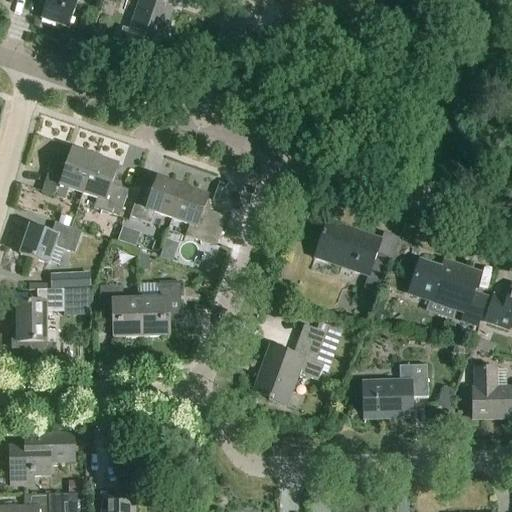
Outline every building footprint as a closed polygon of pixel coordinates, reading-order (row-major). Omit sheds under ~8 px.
[(42,0),(49,2),(43,20),(68,29),(78,0),(42,0)] [(119,41),(128,44),(159,55),(173,12),(164,9),(166,0),(138,0),(138,1),(142,2),(133,31),(124,28),(119,41)] [(55,156),(50,172),(42,195),(65,203),(69,192),(83,197),(95,161),(73,153),(70,161),(55,156)] [(95,161),(83,197),(101,203),(98,213),(119,220),(127,198),(110,192),(118,169),(95,161)] [(139,197),(131,220),(151,227),(155,216),(172,222),(183,191),(159,182),(155,192),(142,187),(139,197)] [(227,219),(205,212),(209,201),(183,191),(172,222),(190,228),(186,240),(215,250),(227,219)] [(61,218),(58,227),(68,230),(71,221),(61,218)] [(378,295),(390,262),(378,257),(383,243),(328,224),(315,261),(369,280),(365,290),(378,295)] [(75,257),(82,235),(68,230),(58,227),(56,226),(52,238),(31,230),(21,258),(49,268),(55,250),(75,257)] [(128,227),(125,241),(143,245),(146,230),(128,227)] [(175,247),(166,244),(160,259),(173,264),(177,254),(175,247)] [(149,256),(139,254),(139,272),(149,272),(149,256)] [(206,269),(204,275),(215,279),(219,268),(213,265),(206,269)] [(455,313),(464,316),(462,321),(478,326),(487,298),(476,294),(482,277),(457,268),(454,276),(422,265),(411,297),(434,305),(435,301),(457,308),(455,313)] [(63,275),(64,289),(88,288),(88,274),(63,275)] [(141,305),(141,341),(169,340),(168,317),(181,317),(181,289),(157,290),(158,304),(141,305)] [(114,342),(141,341),(141,305),(122,305),(122,291),(101,291),(102,319),(113,318),(114,342)] [(511,293),(509,303),(496,299),(487,324),(510,331),(511,323),(511,293)] [(18,307),(18,329),(13,329),(13,352),(31,352),(31,360),(47,360),(46,345),(47,345),(46,317),(65,316),(65,308),(87,308),(87,301),(93,301),(93,294),(64,294),(37,294),(37,307),(18,307)] [(306,326),(300,341),(294,358),(269,349),(252,395),(270,401),(269,404),(287,410),(301,374),(316,380),(319,381),(325,367),(321,366),(327,351),(323,349),(328,334),(306,326)] [(496,347),(475,339),(472,348),(492,355),(496,347)] [(428,369),(411,370),(401,370),(402,386),(364,388),(366,423),(414,421),(413,402),(430,401),(428,369)] [(511,392),(497,393),(497,370),(476,370),(476,393),(474,393),(475,423),(511,422),(511,392)] [(74,436),(25,438),(26,449),(10,449),(10,464),(17,464),(17,472),(14,472),(15,488),(33,487),(33,479),(50,479),(50,465),(76,464),(74,436)] [(84,484),(74,484),(75,495),(84,495),(84,484)] [(134,511),(135,508),(135,495),(102,496),(102,508),(102,511),(134,511)] [(77,511),(77,497),(24,499),(24,511),(0,511),(77,511)]
